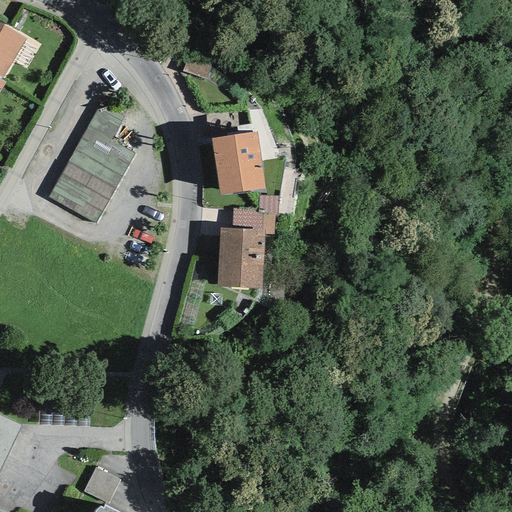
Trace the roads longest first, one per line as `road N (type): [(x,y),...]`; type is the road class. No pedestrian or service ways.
road 1 (residential): [(76,0),(111,19),(161,76),(189,152),(181,252),(140,410),(144,463),(161,511)]
road 2 (track): [(463,511),(440,477),(431,435),(485,310),(492,252),(511,208)]
